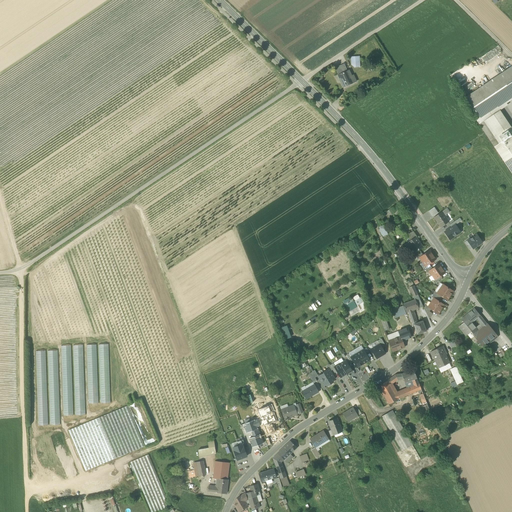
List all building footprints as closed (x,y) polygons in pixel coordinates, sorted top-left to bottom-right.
[(335,68),(338,75),(346,71),(343,64),(335,68)] [(478,118),(479,118),(511,96),(511,67),(511,66),(489,81),(465,97),(464,97),(465,98),(478,118)] [(337,75),(343,88),(353,83),(356,82),(353,76),(350,78),(347,71),(346,71),(338,75),(337,75)] [(476,120),(494,147),(502,142),(499,136),(507,131),(511,136),(511,138),(511,127),(511,128),(499,110),(511,101),(511,96),(479,118),(478,118),(476,120)] [(499,136),(502,142),(511,136),(507,131),(499,136)] [(511,138),(511,136),(502,142),(494,147),(511,174),(511,138)] [(386,211),(390,217),(397,212),(394,206),(386,211)] [(434,207),(428,211),(432,217),(438,213),(434,207)] [(434,217),(441,227),(448,222),(444,216),(449,212),(447,208),(444,210),(434,217)] [(384,225),(379,227),(383,237),(388,235),(384,225)] [(451,227),(444,232),(449,240),(460,232),(455,225),(451,227)] [(406,235),(410,241),(415,237),(416,238),(417,237),(413,231),(406,235)] [(482,242),(476,235),(468,241),(467,241),(472,248),(473,249),(482,242)] [(412,248),(414,252),(422,247),(416,238),(415,237),(410,241),(404,245),(408,250),(412,248)] [(467,240),(464,243),(469,250),(472,248),(467,241),(468,241),(467,240)] [(420,258),(422,262),(432,255),(429,251),(423,255),(419,257),(420,258)] [(435,259),(432,255),(422,262),(423,262),(425,266),(429,264),(435,259)] [(429,271),(432,275),(442,268),(439,264),(432,269),(429,271)] [(445,273),(442,268),(432,275),(435,280),(440,276),(445,273)] [(409,287),(413,297),(418,295),(414,285),(409,287)] [(443,285),(440,289),(450,296),(453,291),(443,285)] [(447,300),(450,296),(440,289),(437,293),(442,297),(447,300)] [(415,299),(418,308),(423,307),(418,295),(413,297),(414,300),(415,299)] [(343,301),(345,305),(353,301),(350,297),(343,301)] [(356,306),(360,313),(367,308),(361,297),(359,298),(355,301),(353,302),(356,306)] [(434,299),(431,303),(441,309),(444,305),(437,300),(434,298),(434,299)] [(403,304),(406,313),(408,312),(412,311),(418,308),(415,299),(414,300),(403,304)] [(348,311),(356,306),(353,302),(353,301),(345,305),(348,311)] [(438,314),(441,309),(431,303),(428,307),(431,309),(438,314)] [(396,318),(406,314),(403,306),(393,309),(396,318)] [(465,316),(470,322),(476,318),(479,321),(482,318),(474,309),(465,316)] [(378,313),(383,325),(386,323),(382,312),(378,313)] [(414,325),(417,334),(426,331),(422,321),(416,323),(414,315),(410,317),(413,325),(414,325)] [(467,334),(470,337),(473,335),(474,335),(478,332),(475,328),(470,322),(465,316),(461,319),(463,322),(459,327),(466,336),(467,334)] [(475,328),(478,332),(484,328),(481,324),(480,323),(475,328)] [(291,337),(287,325),(279,328),(283,340),(291,337)] [(478,332),(474,335),(484,347),(497,336),(487,325),(484,328),(478,332)] [(400,336),(402,341),(411,337),(407,328),(398,331),(400,337),(400,336)] [(387,336),(389,341),(400,337),(398,331),(387,336)] [(478,351),(484,347),(474,335),(473,335),(470,337),(467,334),(466,336),(478,351)] [(389,341),(393,351),(404,347),(402,341),(400,336),(400,337),(389,341)] [(377,341),(379,344),(382,348),(386,346),(381,338),(377,341)] [(457,342),(456,339),(449,343),(451,348),(456,346),(455,343),(457,342)] [(369,346),(371,349),(379,344),(377,341),(369,346)] [(74,345),(75,415),(85,415),(83,344),(74,345)] [(98,403),(97,344),(87,344),(89,403),(98,403)] [(110,403),(108,344),(99,344),(101,403),(110,403)] [(385,353),(382,348),(379,344),(371,349),(377,359),(385,353)] [(74,415),(71,345),(61,345),(64,415),(74,415)] [(354,350),(356,354),(363,350),(361,346),(354,350)] [(434,359),(438,368),(449,363),(445,355),(446,354),(442,346),(430,352),(434,359)] [(48,425),(46,350),(36,351),(38,425),(48,425)] [(60,424),(58,350),(48,350),(50,425),(60,424)] [(363,350),(356,354),(362,364),(369,360),(366,354),(363,350)] [(357,368),(362,364),(356,354),(351,357),(353,362),(357,368)] [(340,364),(346,374),(352,371),(348,365),(345,360),(343,362),(340,364)] [(340,377),(346,374),(340,364),(339,363),(335,366),(334,366),(337,371),(340,377)] [(449,363),(438,368),(441,373),(451,368),(449,363)] [(454,377),(457,384),(458,384),(462,382),(456,368),(451,370),(454,377)] [(326,372),(323,373),(330,384),(333,382),(332,381),(335,379),(330,372),(330,371),(328,369),(325,371),(326,372)] [(403,379),(405,383),(411,380),(417,378),(413,369),(401,374),(403,379)] [(327,386),(330,384),(323,373),(318,377),(323,386),(326,384),(327,386)] [(398,380),(398,379),(397,374),(395,375),(387,380),(390,385),(398,380)] [(458,384),(457,384),(454,377),(448,380),(452,388),(458,385),(458,384)] [(421,400),(424,405),(424,406),(427,404),(417,378),(411,380),(412,381),(405,384),(407,388),(409,394),(418,391),(422,400),(421,400)] [(388,404),(398,399),(395,393),(390,385),(387,380),(379,387),(382,393),(388,404)] [(318,392),(314,384),(314,385),(306,389),(303,391),(302,391),(301,391),(306,399),(311,396),(311,395),(317,391),(318,392)] [(373,391),(377,396),(382,393),(379,387),(376,389),(373,391)] [(398,399),(406,395),(404,390),(395,393),(398,399)] [(297,414),(293,405),(288,407),(281,410),(285,421),(290,419),(289,417),(297,414)] [(68,430),(85,471),(145,446),(127,406),(68,430)] [(257,411),(260,418),(257,419),(260,426),(263,425),(263,426),(264,426),(271,423),(276,421),(274,416),(273,413),(272,413),(272,412),(273,411),(271,406),(257,411)] [(342,414),(347,421),(357,415),(353,408),(342,414)] [(381,417),(402,451),(412,445),(392,410),(381,417)] [(331,429),(333,435),(342,431),(336,418),(328,422),(331,429)] [(254,420),(243,424),(245,430),(246,433),(251,431),(258,429),(257,427),(254,420)] [(414,424),(419,435),(425,432),(421,421),(414,424)] [(267,434),(275,431),(274,430),(275,430),(274,427),(273,428),(271,423),(264,426),(267,434)] [(310,439),(314,446),(320,442),(321,443),(328,439),(323,431),(310,439)] [(253,437),(249,438),(252,447),(263,443),(260,434),(253,437)] [(330,441),(328,439),(321,443),(315,447),(318,451),(320,450),(319,448),(330,441)] [(198,450),(199,456),(216,453),(214,441),(208,442),(209,448),(198,450)] [(290,441),(282,449),(289,455),(290,453),(296,448),(290,441)] [(243,448),(242,444),(239,445),(233,448),(237,460),(247,456),(243,448)] [(311,449),(316,457),(320,455),(318,451),(315,447),(311,449)] [(294,458),(290,453),(289,455),(282,449),(277,453),(283,459),(284,461),(283,463),(286,466),(294,458)] [(280,462),(283,459),(277,453),(272,458),(275,467),(276,466),(280,462)] [(306,454),(299,456),(302,462),(309,460),(306,454)] [(130,462),(151,511),(159,511),(170,507),(148,455),(130,462)] [(198,469),(199,475),(205,474),(202,461),(197,462),(198,469)] [(217,478),(227,480),(229,463),(215,461),(213,478),(217,479),(217,478)] [(276,466),(280,478),(285,476),(280,462),(276,466)] [(274,469),(265,472),(267,480),(276,477),(274,469)] [(261,482),(267,480),(265,472),(259,474),(261,482)] [(288,485),(285,476),(280,478),(283,487),(288,485)] [(423,477),(418,480),(422,486),(427,483),(423,477)] [(226,494),(228,480),(227,480),(217,478),(217,479),(216,484),(217,484),(217,486),(209,485),(208,491),(226,494)] [(249,487),(251,492),(255,491),(256,497),(260,495),(257,484),(249,487)] [(258,502),(256,497),(255,491),(251,492),(246,494),(251,510),(259,507),(258,502)] [(234,503),(239,511),(247,507),(246,505),(244,501),(247,500),(245,493),(236,499),(237,501),(234,502),(234,503)]
